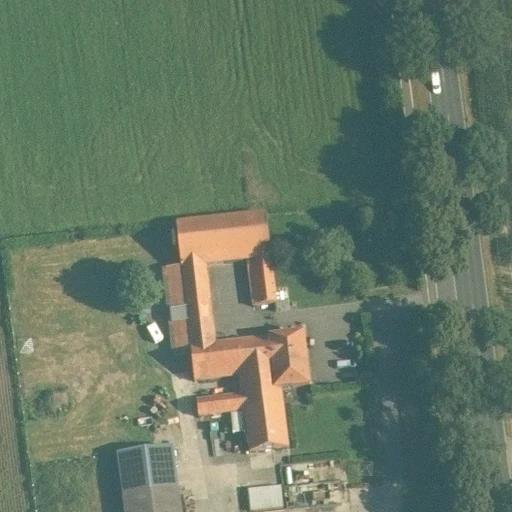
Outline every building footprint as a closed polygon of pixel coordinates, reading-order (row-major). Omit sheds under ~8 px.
[(266,216),(176,226),(181,268),(181,269),(270,260),(271,260),(266,216)] [(270,260),(253,262),(259,307),(276,305),(270,260)] [(205,267),(181,269),(183,283),(206,280),(205,267)] [(181,268),(163,270),(168,312),(186,310),(183,283),(181,269),(181,268)] [(206,280),(183,283),(186,310),(210,307),(206,280)] [(269,340),(215,346),(212,323),(172,327),(175,355),(191,353),(194,383),(240,378),(243,399),(197,404),(198,419),(244,413),(249,455),(289,450),(281,391),(279,391),(277,374),(273,374),(269,340)] [(303,336),(269,340),(273,374),(277,374),(279,391),(281,391),(309,388),(303,336)] [(181,511),(173,449),(117,457),(124,511),(181,511)] [(338,464),(292,462),(292,482),(318,484),(318,483),(337,484),(338,464)] [(280,487),(245,489),(246,511),(281,509),(280,487)]
